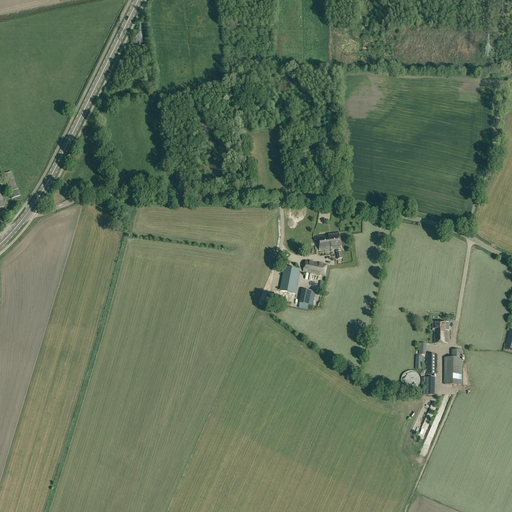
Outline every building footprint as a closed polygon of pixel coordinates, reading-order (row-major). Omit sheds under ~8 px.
[(20,196),(11,172),(4,175),(8,187),(6,188),(10,199),(20,196)] [(332,249),(341,248),(339,234),(329,235),(329,236),(318,237),(319,250),(332,249)] [(325,276),(327,265),(306,261),(304,272),(325,276)] [(298,271),(286,268),(282,290),(294,292),(298,271)] [(311,305),(314,293),(302,291),(299,303),(300,303),(309,305),(311,305)] [(447,331),(449,330),(449,322),(433,323),(433,331),(434,331),(434,344),(447,344),(447,331)] [(437,375),(437,354),(427,354),(427,374),(437,375)] [(436,377),(426,377),(424,377),(423,382),(425,382),(425,391),(423,391),(423,395),(435,395),(436,377)] [(434,428),(439,430),(451,396),(445,394),(434,428)] [(424,436),(429,424),(427,424),(429,420),(431,421),(437,404),(432,402),(420,435),(424,436)] [(429,434),(423,451),(428,452),(434,436),(429,434)]
